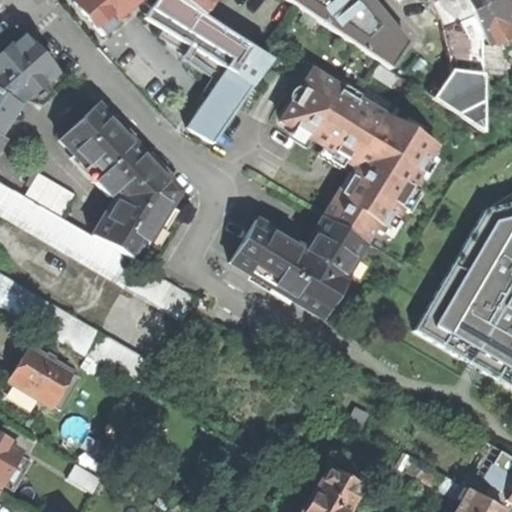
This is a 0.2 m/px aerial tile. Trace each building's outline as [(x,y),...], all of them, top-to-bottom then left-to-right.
[(264,60),(201,17),(173,0),(75,0),(72,2),(102,36),(119,23),(116,19),(137,0),(138,0),(181,30),(175,39),(222,68),(203,101),(186,128),(211,144),(264,60)] [(173,0),(201,17),(211,0),(173,0)] [(283,0),(389,71),(405,45),(367,0),(283,0)] [(482,134),(483,76),(484,39),(463,0),(436,0),(429,4),(438,23),(442,38),(450,70),(431,99),(482,134)] [(466,0),(486,37),(484,39),(483,76),(501,77),(502,36),(507,33),(504,28),(511,23),(511,20),(501,0),(466,0)] [(0,130),(8,118),(14,117),(12,111),(26,98),(36,109),(51,95),(42,84),(54,74),(41,59),(22,38),(8,50),(6,49),(0,54),(0,130)] [(384,117),(310,73),(279,124),(310,142),(311,140),(320,146),(330,152),(329,154),(353,168),(341,189),(322,219),(365,245),(374,230),(382,235),(395,213),(399,216),(419,184),(415,181),(436,147),(385,116),(384,117)] [(136,264),(179,192),(140,152),(96,106),(59,141),(113,199),(91,237),(136,264)] [(37,174),(23,197),(59,218),(73,195),(37,174)] [(196,299),(136,264),(91,237),(59,218),(23,197),(0,183),(0,215),(124,288),(124,289),(182,323),(196,299)] [(465,274),(457,270),(417,334),(476,368),(511,388),(511,205),(503,208),(465,274)] [(346,276),(365,245),(322,219),(303,250),(255,221),(229,264),(284,297),(322,320),(349,277),(346,276)] [(0,276),(0,308),(83,357),(97,333),(0,276)] [(158,366),(99,332),(85,356),(144,390),(158,366)] [(45,407),(67,372),(28,349),(18,367),(7,384),(45,407)] [(0,486),(19,454),(0,442),(0,486)] [(455,511),(502,511),(404,455),(397,467),(420,479),(419,481),(460,504),(455,511)] [(511,506),(511,479),(492,467),(483,483),(507,497),(505,502),(511,506)] [(83,469),(76,480),(96,490),(102,480),(83,469)] [(347,511),(362,489),(328,469),(301,511),(347,511)]
